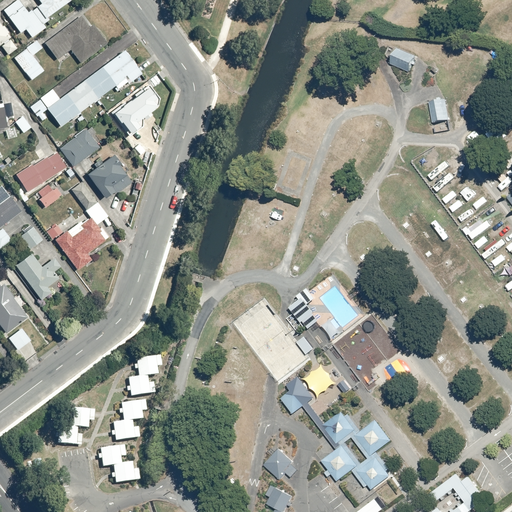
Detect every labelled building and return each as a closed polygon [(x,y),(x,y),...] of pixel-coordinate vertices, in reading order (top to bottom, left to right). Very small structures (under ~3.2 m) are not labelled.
[(38,0),(40,3),(28,12),(18,0),(16,0),(4,10),(21,33),(26,29),(32,38),(46,27),(42,22),(71,0),(70,0),(38,0)] [(90,26),(81,15),(45,43),(58,60),(71,49),(81,63),(108,43),(93,24),(90,26)] [(0,25),(0,44),(8,55),(17,48),(0,25)] [(36,40),(14,58),(31,81),(44,71),(33,56),(42,49),(36,40)] [(418,56),(399,49),(393,66),(412,73),(418,56)] [(143,74),(125,50),(60,99),(53,89),(40,99),(60,126),(126,78),(129,84),(143,74)] [(156,98),(149,87),(112,114),(129,136),(143,127),(142,118),(157,108),(152,102),(156,98)] [(446,99),(430,102),(433,123),(450,120),(446,99)] [(3,103),(0,103),(0,129),(8,128),(3,103)] [(32,127),(23,115),(15,121),(23,133),(32,127)] [(86,129),(59,148),(73,167),(100,147),(86,129)] [(32,164),(16,174),(27,192),(66,167),(56,152),(33,167),(32,164)] [(112,156),(87,174),(105,198),(113,192),(119,192),(132,182),(112,156)] [(48,183),(37,192),(42,198),(39,200),(45,208),(62,195),(55,187),(52,189),(48,183)] [(0,184),(0,201),(8,195),(0,184)] [(0,227),(22,212),(10,196),(0,202),(0,227)] [(67,231),(55,240),(77,271),(92,260),(87,254),(105,241),(89,219),(81,225),(84,228),(71,237),(67,231)] [(42,239),(32,226),(20,235),(30,249),(42,239)] [(32,252),(15,264),(40,300),(51,293),(47,287),(59,278),(54,272),(60,266),(54,258),(42,267),(32,252)] [(4,284),(0,286),(0,324),(6,333),(28,316),(4,284)] [(310,330),(318,324),(322,321),(309,306),(317,299),(315,297),(309,289),(294,300),(297,304),(291,309),(303,324),(304,323),(310,330)] [(31,340),(21,328),(8,337),(18,350),(31,340)] [(306,337),(299,342),(308,355),(315,349),(306,337)] [(128,378),(128,386),(126,386),(127,391),(129,391),(129,396),(150,394),(148,376),(158,375),(156,356),(137,357),(138,371),(139,377),(128,378)] [(314,397),(299,377),(288,385),(293,392),(283,399),(293,413),(314,397)] [(121,403),(121,408),(118,408),(119,414),(122,413),(123,421),(113,422),(114,430),(111,431),(111,435),(114,435),(115,441),(138,438),(137,428),(132,428),(131,421),(142,419),(141,411),(145,411),(144,400),(121,403)] [(95,409),(60,407),(59,425),(58,443),(82,445),(83,434),(77,434),(78,427),(89,428),(89,420),(94,420),(95,409)] [(318,425),(337,449),(323,460),(340,482),(354,471),(372,493),(394,476),(376,453),(393,440),(376,419),(359,432),(340,408),(318,425)] [(113,465),(121,465),(121,463),(120,456),(125,456),(124,445),(99,448),(101,467),(113,465)] [(293,462),(279,449),(265,465),(281,479),(287,473),(292,477),(299,470),(291,463),(293,462)] [(133,470),(132,463),(121,465),(113,465),(116,483),(139,480),(138,469),(133,470)] [(446,470),(391,511),(449,511),(475,493),(459,471),(451,475),(446,470)] [(269,504),(279,509),(285,511),(293,496),(272,485),(267,495),(272,497),(269,504)] [(380,511),(384,509),(375,497),(356,511),(380,511)]
